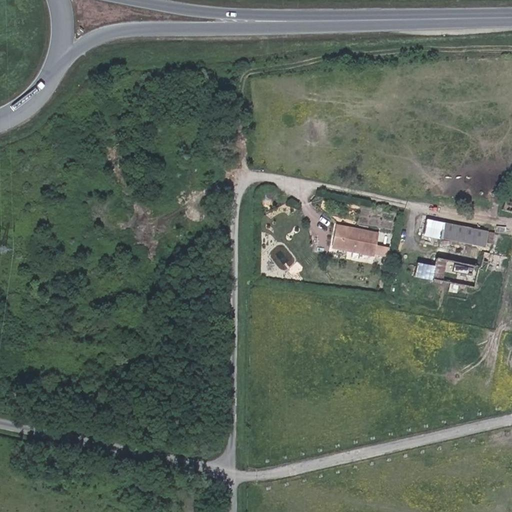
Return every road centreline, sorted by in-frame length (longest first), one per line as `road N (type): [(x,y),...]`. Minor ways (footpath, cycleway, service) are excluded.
road 1 (residential): [(245,174),(232,473)]
road 2 (residential): [(232,473),(0,426)]
road 3 (secondary): [(276,22),(511,20)]
road 4 (secondary): [(60,66),(99,36),(276,22)]
road 5 (secondary): [(276,22),(125,0)]
